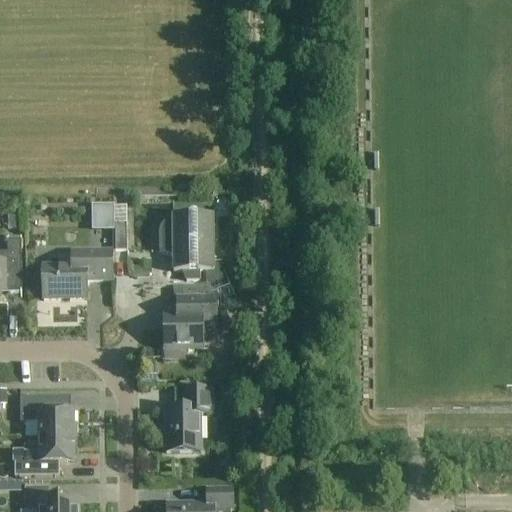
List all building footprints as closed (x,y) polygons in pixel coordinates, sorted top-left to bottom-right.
[(7,218),(7,231),(19,231),(19,218),(7,218)] [(189,274),(193,278),(197,274),(213,274),(212,218),(172,218),(172,222),(171,222),(167,223),(163,225),(160,228),(158,232),(158,236),(158,254),(173,259),(173,274),(189,274)] [(115,253),(127,253),(126,225),(114,225),(115,253)] [(0,302),(0,303),(0,295),(21,295),(20,242),(7,242),(7,255),(0,254),(0,302)] [(42,268),(42,302),(86,302),(86,284),(112,283),(111,253),(71,254),(71,268),(42,268)] [(216,328),(215,300),(233,299),(233,288),(182,289),(182,300),(176,300),(177,318),(163,318),(164,353),(202,352),(202,328),(216,328)] [(220,314),(220,331),(233,331),(233,314),(227,314),(220,314)] [(156,388),(156,377),(143,377),(143,388),(156,388)] [(232,388),(219,389),(219,402),(232,402),(232,388)] [(165,411),(165,455),(201,455),(200,417),(212,417),(212,392),(180,392),(181,411),(165,411)] [(37,424),(38,439),(76,438),(76,428),(73,428),(73,413),(53,413),(52,399),(19,399),(20,424),(37,424)] [(14,479),(42,479),(58,479),(58,464),(74,464),(74,449),(76,449),(76,438),(38,439),(38,454),(23,454),(23,465),(14,465),(14,479)] [(77,511),(77,501),(48,501),(48,489),(24,490),(24,511),(77,511)] [(166,506),(166,511),(232,511),(232,491),(206,492),(206,506),(166,506)]
